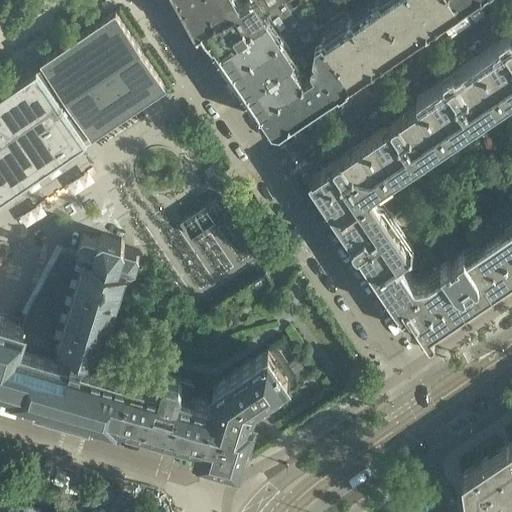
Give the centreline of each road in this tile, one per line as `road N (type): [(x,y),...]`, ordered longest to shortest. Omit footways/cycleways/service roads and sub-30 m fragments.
road 1 (residential): [(274,176),(511,17)]
road 2 (residential): [(257,505),(186,472),(0,420)]
road 3 (residential): [(415,390),(274,176)]
road 4 (residential): [(274,176),(151,0)]
road 5 (tertiary): [(415,390),(257,505)]
road 6 (tertiary): [(287,511),(424,409)]
